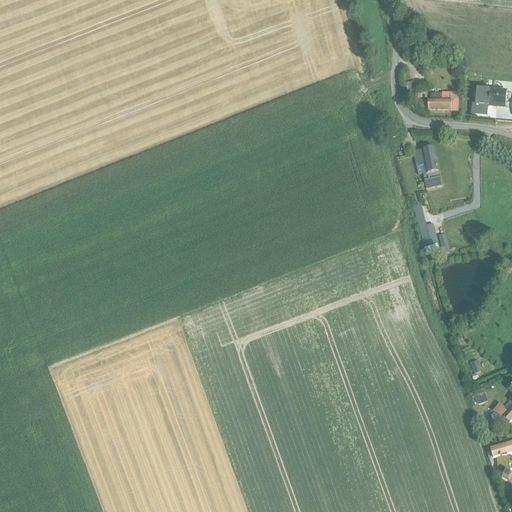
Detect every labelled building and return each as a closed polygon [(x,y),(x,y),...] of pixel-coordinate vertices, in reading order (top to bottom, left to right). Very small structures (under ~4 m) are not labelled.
[(417,42),(414,43),(430,52),(432,52),(433,52),(436,48),(427,41),(428,40),(427,39),(424,43),(420,40),(417,42)] [(407,95),(417,91),(415,83),(404,85),(407,95)] [(417,91),(407,95),(409,102),(422,97),(420,90),(417,91)] [(507,110),(508,93),(477,90),(476,105),(472,105),(471,117),(488,119),(489,109),(507,110)] [(431,101),(429,101),(429,111),(459,111),(459,94),(442,94),(442,95),(431,95),(431,101)] [(423,151),(414,153),(419,176),(424,175),(427,190),(442,187),(434,149),(423,151)] [(421,204),(413,207),(414,209),(424,248),(427,256),(440,253),(437,244),(439,244),(434,224),(433,225),(427,226),(421,204)] [(445,235),(439,237),(442,247),(448,245),(445,235)] [(478,358),(471,361),(476,373),(484,370),(478,358)] [(495,411),(503,419),(510,424),(511,421),(511,385),(507,391),(511,395),(511,402),(511,403),(505,409),(500,405),(495,411)] [(483,390),(474,393),(476,398),(475,398),(478,405),(479,405),(479,406),(489,403),(485,394),(484,394),(483,390)] [(503,419),(495,411),(493,413),(502,420),(503,419)] [(499,448),(491,450),(494,460),(498,459),(499,474),(506,473),(503,479),(509,482),(511,485),(511,471),(510,471),(509,456),(511,455),(511,438),(497,444),(499,448)]
